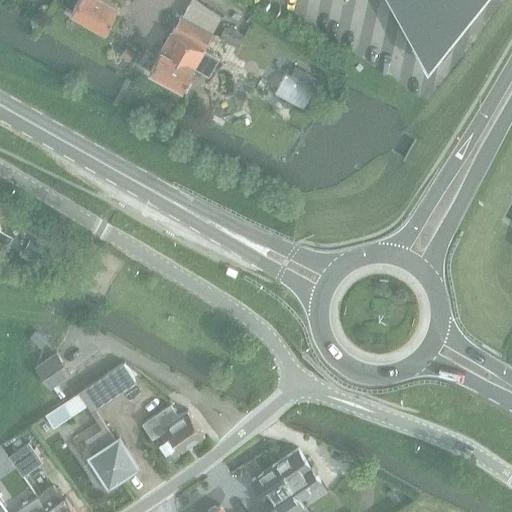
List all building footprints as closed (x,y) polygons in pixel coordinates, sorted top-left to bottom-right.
[(116,6),(104,0),(76,0),(70,11),(103,30),(116,6)] [(182,88),(193,66),(210,75),(219,56),(203,47),(221,14),(201,0),(190,0),(181,16),(179,14),(148,69),(182,88)] [(391,0),(428,64),(478,0),(391,0)] [(240,44),(245,35),(227,25),(222,35),(240,44)] [(127,46),(120,54),(128,61),(135,52),(127,46)] [(295,65),(290,75),(311,86),(316,76),(295,65)] [(70,232),(62,244),(74,251),(81,239),(70,232)] [(42,351),(52,344),(43,331),(32,338),(42,351)] [(51,385),(70,371),(57,351),(37,365),(51,385)] [(123,361),(79,390),(92,411),(96,408),(137,382),(123,361)] [(172,401),(142,422),(152,436),(166,426),(181,449),(205,433),(188,410),(181,414),(172,401)] [(64,403),(46,414),(54,426),(72,414),(64,403)] [(93,458),(85,463),(98,484),(106,479),(109,483),(138,464),(119,435),(115,438),(109,429),(89,443),(94,451),(90,454),(93,458)] [(169,438),(158,445),(170,461),(180,454),(178,450),(169,438)] [(22,474),(41,460),(28,441),(8,455),(12,461),(22,474)] [(1,445),(0,445),(0,469),(12,461),(8,455),(1,445)] [(298,446),(274,463),(298,496),(321,479),(298,446)] [(274,463),(250,479),(271,508),(265,511),(298,511),(305,507),(298,496),(274,463)] [(55,484),(37,496),(48,511),(76,511),(66,496),(64,497),(55,484)] [(48,511),(37,496),(18,509),(20,511),(48,511)] [(12,498),(3,504),(8,511),(18,505),(12,498)] [(206,511),(205,511),(225,511),(219,503),(215,505),(212,503),(206,507),(206,511)]
